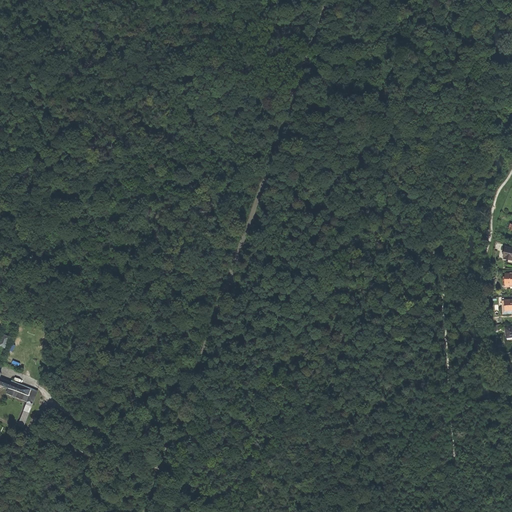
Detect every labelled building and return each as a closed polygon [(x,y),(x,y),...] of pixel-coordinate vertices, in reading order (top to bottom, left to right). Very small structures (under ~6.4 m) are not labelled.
[(511,261),(511,247),(505,247),(503,256),(504,256),(504,258),(508,259),(508,261),(511,261)] [(503,314),(511,313),(511,299),(502,300),(503,314)] [(36,325),(34,331),(40,334),(45,322),(35,318),(32,323),(36,325)] [(12,334),(5,331),(0,342),(7,346),(12,334)] [(18,424),(24,427),(38,391),(12,381),(11,383),(0,378),(0,377),(2,372),(0,371),(0,385),(9,389),(7,394),(27,402),(18,424)]
